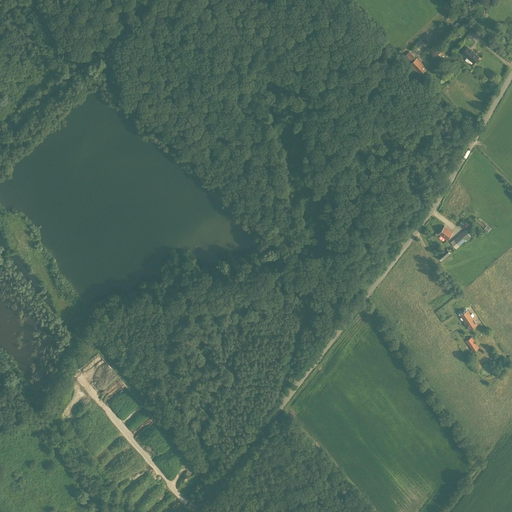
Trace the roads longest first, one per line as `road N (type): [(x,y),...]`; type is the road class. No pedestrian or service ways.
road 1 (unclassified): [(199,511),(429,214),(511,73)]
road 2 (unclassified): [(0,140),(145,0)]
road 3 (track): [(0,125),(55,70),(0,46)]
